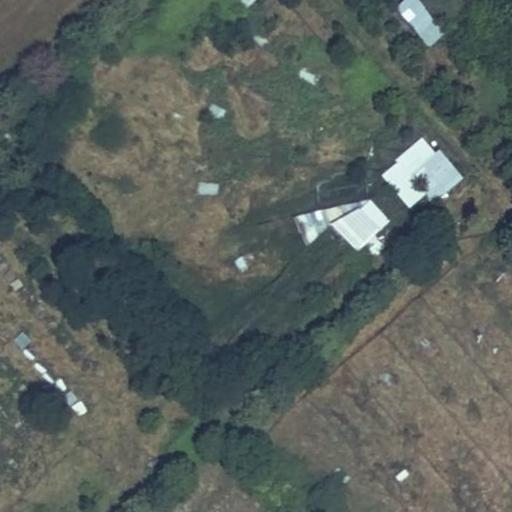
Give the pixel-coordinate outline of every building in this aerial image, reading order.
[(230,0),(243,12),(255,0),(230,0)] [(442,33),(413,0),(404,0),(395,7),(429,48),(442,33)] [(462,179),(439,152),(409,175),(433,205),(462,179)] [(366,196),(364,176),(313,181),(315,201),(366,196)] [(355,255),(387,222),(363,199),(331,232),(355,255)] [(299,240),(330,234),(326,211),(295,217),(299,240)]
